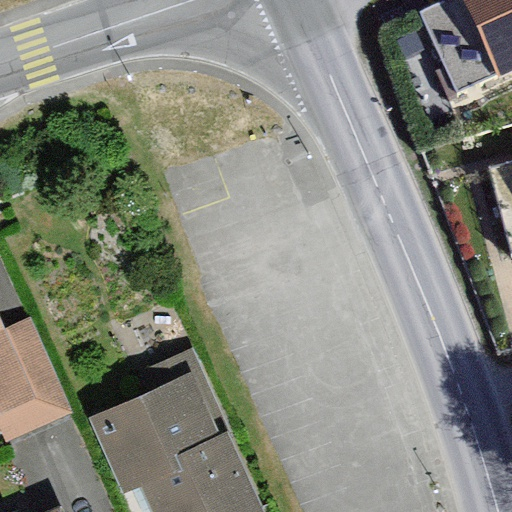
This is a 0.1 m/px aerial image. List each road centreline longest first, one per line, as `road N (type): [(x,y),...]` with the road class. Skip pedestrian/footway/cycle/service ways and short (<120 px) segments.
road 1 (primary): [(497,511),(429,311),(296,0)]
road 2 (primary): [(191,0),(0,64)]
